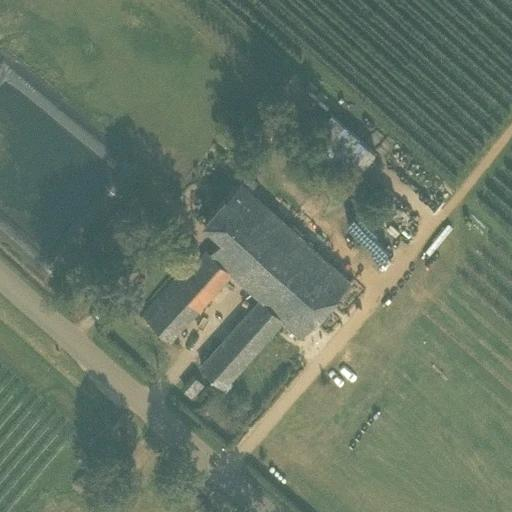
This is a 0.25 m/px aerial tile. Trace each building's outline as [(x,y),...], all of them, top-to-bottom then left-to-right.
[(311,131),(395,216),(418,193),(333,109),(311,131)] [(248,359),(266,339),(291,311),(309,327),(351,281),(331,262),(250,190),(258,182),(249,174),(241,182),(205,221),(223,237),(210,252),(208,249),(194,264),(191,261),(179,274),(207,300),(232,271),(262,298),(201,366),(223,387),(248,359)] [(154,301),(143,314),(171,340),(182,327),(154,301)] [(205,383),(197,376),(184,389),(193,397),(205,383)] [(94,482),(101,474),(91,464),(84,472),(94,482)]
